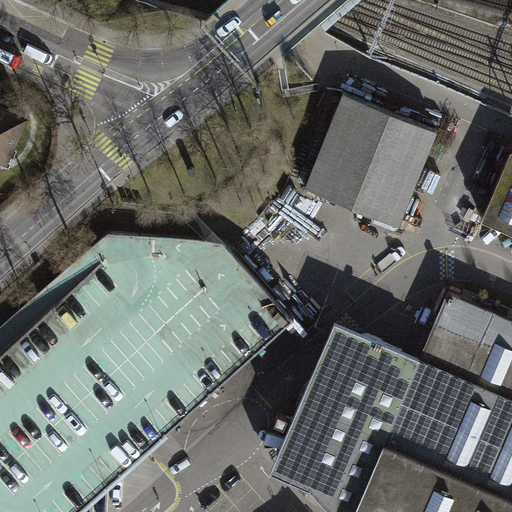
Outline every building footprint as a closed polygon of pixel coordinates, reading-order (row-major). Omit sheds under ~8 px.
[(436,129),(344,91),(305,183),(398,221),(436,129)] [(26,113),(0,101),(0,151),(7,155),(26,113)] [(511,147),(510,147),(480,216),(511,229),(511,147)] [(0,511),(72,511),(294,313),(225,237),(136,232),(107,231),(0,327),(0,511)] [(511,511),(511,317),(449,290),(421,355),(364,330),(307,379),(292,416),(279,410),(276,419),(289,424),(279,446),(309,481),(335,511),(511,511)] [(307,379),(364,330),(350,324),(334,317),(321,346),(307,379)] [(309,481),(279,446),(271,466),(309,481)]
